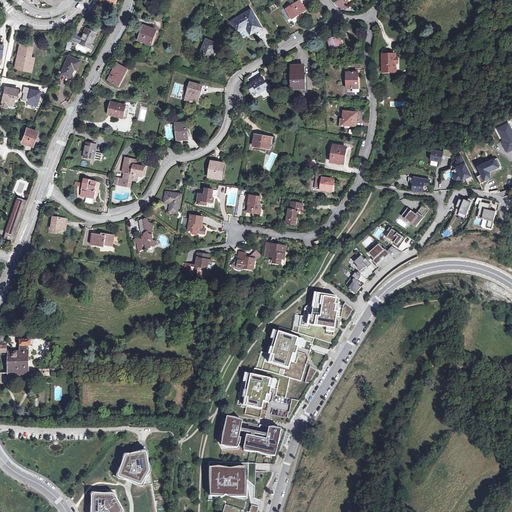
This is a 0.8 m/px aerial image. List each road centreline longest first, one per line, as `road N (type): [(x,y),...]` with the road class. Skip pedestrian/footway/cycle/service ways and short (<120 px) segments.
road 1 (residential): [(44,185),(82,213),(129,213),(165,165),(197,154),(223,132),(234,78),(338,16)]
road 2 (secondary): [(368,313),(298,429),(271,511)]
road 3 (secondary): [(44,185),(132,0)]
road 4 (track): [(442,343),(391,457),(381,511)]
road 5 (residential): [(361,179),(374,121),(374,14)]
road 6 (secondary): [(511,283),(466,265),(425,268),(394,284),(368,313)]
road 7 (residential): [(135,453),(142,437),(130,428),(0,427)]
road 8 (residential): [(233,228),(317,233),(361,179)]
road 9 (residential): [(368,313),(357,304),(372,282),(413,252),(439,217)]
